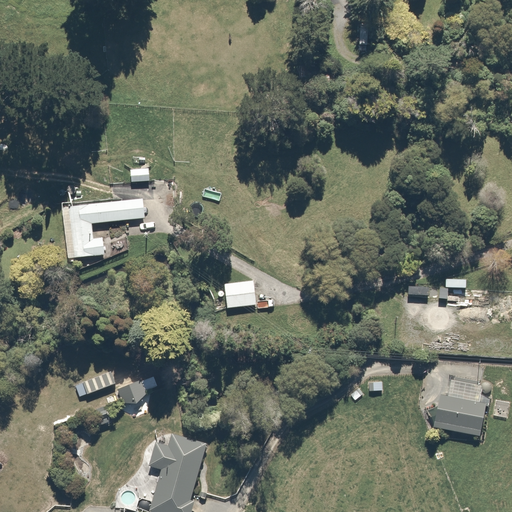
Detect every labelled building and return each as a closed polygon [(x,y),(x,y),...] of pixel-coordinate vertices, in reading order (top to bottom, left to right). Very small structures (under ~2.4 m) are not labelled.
[(335,66),(300,64),(299,97),(333,99),(335,66)] [(146,175),(126,174),(125,188),(146,189),(146,175)] [(140,207),(49,214),(53,265),(100,265),(98,246),(87,246),(86,230),(139,228),(140,207)] [(249,286),(216,291),(220,314),(253,310),(249,286)] [(104,377),(73,388),(77,402),(109,391),(104,377)] [(135,387),(111,397),(115,409),(130,412),(140,402),(135,387)] [(436,400),(427,434),(474,445),(483,410),(473,408),(475,392),(443,387),(441,402),(436,400)] [(189,511),(205,445),(167,437),(164,449),(152,446),(145,477),(155,480),(147,511),(189,511)]
